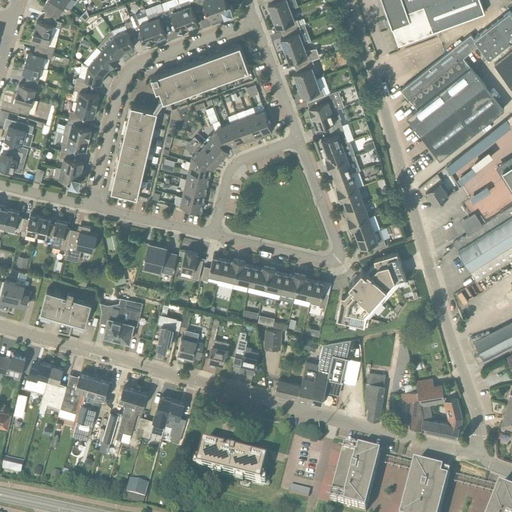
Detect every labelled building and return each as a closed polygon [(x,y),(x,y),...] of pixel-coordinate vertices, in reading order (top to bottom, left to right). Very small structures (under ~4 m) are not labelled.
[(55,20),(64,6),(54,0),(47,0),(44,6),(48,9),(44,15),(44,17),(55,20)] [(189,0),(188,0),(179,3),(188,28),(189,28),(198,24),(195,14),(200,12),(196,0),(192,0),(190,1),(189,0)] [(214,0),(205,0),(204,1),(203,0),(196,0),(200,12),(206,10),(210,20),(220,16),(214,0)] [(225,0),(214,0),(220,16),(225,14),(225,15),(233,12),(230,4),(227,5),(225,0)] [(270,16),(270,17),(291,9),(287,0),(272,0),(274,2),(268,4),(270,9),(268,9),(271,16),(270,16)] [(479,0),(383,0),(390,19),(388,20),(390,25),(392,24),(399,44),(484,12),(479,0)] [(170,9),(164,11),(168,23),(174,21),(178,32),(189,28),(188,28),(179,3),(169,7),(170,9)] [(282,26),(284,31),(300,25),(298,21),(298,19),(295,20),(291,9),(270,17),(271,17),(274,23),(275,23),(277,28),(282,26)] [(147,15),(149,21),(156,40),(157,39),(166,36),(163,26),(168,23),(164,11),(158,13),(157,12),(147,15)] [(479,44),(479,45),(489,58),(511,40),(511,35),(511,34),(511,33),(511,13),(510,11),(474,39),(479,44)] [(51,36),(53,27),(60,28),(62,22),(55,20),(44,17),(42,22),(37,21),(34,31),(51,36)] [(157,40),(157,39),(156,40),(149,21),(140,24),(138,20),(132,23),(131,23),(135,33),(136,35),(142,33),(146,44),(157,40)] [(131,23),(132,23),(131,21),(125,23),(128,31),(115,35),(125,51),(134,47),(130,35),(135,33),(131,23)] [(283,51),(304,44),(300,32),(306,30),(304,24),(300,25),(284,31),(286,37),(281,39),(283,43),(281,44),(284,51),(283,51)] [(119,57),(125,51),(115,35),(112,30),(97,47),(101,51),(116,63),(120,58),(119,57)] [(51,36),(34,31),(31,42),(37,44),(35,49),(53,54),(57,38),(51,36)] [(401,89),(412,102),(417,108),(407,116),(421,134),(422,134),(485,85),(463,57),(479,45),(479,44),(474,39),(471,34),(401,89)] [(88,49),(91,43),(83,39),(80,46),(88,49)] [(160,90),(164,101),(250,69),(240,44),(236,46),(236,44),(227,48),(227,49),(220,52),(220,51),(210,54),(211,55),(204,58),(203,57),(194,60),(194,61),(187,64),(187,63),(178,66),(178,67),(171,70),(170,69),(161,72),(162,73),(152,77),(157,91),(160,90)] [(297,66),(313,60),(320,57),(317,49),(306,50),(304,44),(283,51),(283,52),(284,51),(286,58),(288,58),(290,62),(295,60),(297,66)] [(28,52),(25,63),(42,68),(47,69),(50,59),(51,59),(53,54),(35,49),(33,54),(28,52)] [(111,68),(116,63),(101,51),(88,66),(104,74),(110,67),(111,68)] [(511,86),(511,51),(495,65),(511,86)] [(315,66),(313,60),(297,66),(299,71),(294,73),(296,78),(294,79),(297,85),(296,86),(316,78),(312,67),(315,66)] [(42,68),(25,63),(22,73),(27,75),(26,80),(37,83),(42,68)] [(104,74),(88,66),(85,79),(77,77),(75,84),(88,87),(89,81),(102,84),(104,74)] [(321,90),(316,78),(296,86),(297,86),(299,93),(301,92),(303,97),(308,95),(310,101),(317,98),(330,94),(330,93),(326,95),(323,89),(321,90)] [(19,84),(16,94),(33,99),(37,83),(26,80),(24,85),(19,84)] [(75,101),(77,102),(96,106),(96,107),(97,107),(100,96),(86,93),(88,87),(75,84),(74,90),(77,91),(75,101)] [(250,97),(258,93),(255,85),(246,88),(250,97)] [(422,134),(440,158),(503,109),(485,85),(422,134)] [(33,99),(16,94),(13,105),(18,106),(17,112),(28,115),(29,113),(34,114),(38,100),(33,99)] [(309,108),(312,118),(337,109),(334,99),(332,99),(330,94),(317,98),(320,104),(309,108)] [(94,117),(96,107),(96,106),(77,102),(75,112),(70,111),(69,117),(82,121),(83,114),(94,117)] [(111,190),(138,196),(158,110),(132,104),(131,108),(129,108),(127,117),(128,118),(127,125),(125,125),(123,134),(124,135),(123,142),(121,142),(119,151),(120,152),(119,159),(117,159),(115,168),(116,169),(115,176),(113,176),(111,185),(112,186),(111,190)] [(206,110),(211,124),(219,121),(213,107),(206,110)] [(341,119),(337,109),(312,118),(313,119),(313,118),(317,128),(327,124),(329,130),(342,125),(340,120),(341,119)] [(265,110),(256,114),(264,134),(272,131),(265,110)] [(256,114),(247,117),(255,137),(264,134),(256,114)] [(66,123),(63,134),(89,140),(92,129),(81,127),(82,121),(69,117),(67,123),(66,123)] [(246,140),(255,137),(247,117),(239,120),(246,140)] [(239,120),(230,123),(238,144),(246,140),(239,120)] [(34,126),(15,121),(13,127),(12,127),(11,129),(8,128),(5,139),(23,144),(26,131),(32,133),(34,126)] [(460,183),(495,159),(486,145),(511,127),(511,125),(509,121),(446,163),(460,183)] [(238,144),(230,123),(222,127),(229,147),(238,144)] [(342,125),(329,130),(331,136),(321,140),(325,149),(342,143),(342,144),(348,142),(342,125)] [(229,147),(222,127),(217,128),(213,133),(210,131),(194,149),(197,151),(192,156),(191,161),(212,166),(213,166),(214,167),(230,149),(229,148),(229,147)] [(62,144),(61,151),(74,154),(76,148),(86,150),(89,140),(63,134),(61,144),(62,144)] [(363,145),(365,151),(375,147),(373,141),(363,145)] [(0,155),(0,166),(14,171),(22,173),(22,170),(21,172),(14,170),(17,160),(21,161),(23,153),(27,154),(28,148),(10,143),(7,154),(1,153),(0,155)] [(325,149),(328,158),(325,159),(328,166),(348,158),(342,144),(342,143),(325,149)] [(64,158),(62,168),(61,168),(81,173),(83,162),(73,160),(74,154),(61,151),(59,157),(64,158)] [(333,171),(336,179),(353,173),(348,158),(328,166),(330,172),(333,171)] [(210,175),(212,166),(191,161),(189,170),(210,175)] [(61,168),(62,168),(56,167),(53,177),(59,179),(71,181),(70,184),(79,186),(81,178),(80,177),(81,173),(61,168)] [(33,181),(40,183),(44,170),(37,168),(33,181)] [(507,181),(511,177),(511,172),(510,170),(506,169),(501,172),(507,181)] [(189,170),(187,179),(208,184),(210,175),(189,170)] [(336,179),(339,188),(336,189),(338,195),(358,188),(353,173),(336,179)] [(443,183),(437,174),(437,173),(418,188),(419,188),(422,194),(426,191),(427,192),(425,194),(429,199),(431,198),(435,205),(441,200),(442,201),(444,200),(444,198),(448,196),(441,184),(443,183)] [(205,193),(208,184),(187,179),(184,188),(205,193)] [(471,197),(474,203),(492,192),(488,186),(471,197)] [(184,188),(182,197),(203,202),(205,193),(184,188)] [(364,202),(358,188),(338,195),(341,201),(343,200),(346,209),(364,202)] [(201,211),(203,202),(182,197),(180,206),(201,211)] [(347,218),(349,224),(369,217),(364,202),(346,209),(350,217),(347,218)] [(0,225),(5,226),(8,210),(2,208),(3,206),(0,205),(0,225)] [(509,260),(511,258),(511,206),(481,226),(478,221),(472,225),(467,218),(463,220),(465,224),(464,231),(466,235),(454,242),(453,243),(477,280),(509,260)] [(5,226),(21,230),(23,218),(18,217),(19,211),(9,209),(8,210),(5,226)] [(21,230),(36,234),(41,216),(30,214),(29,219),(23,218),(21,230)] [(36,234),(52,238),(55,225),(50,224),(51,219),(41,216),(36,234)] [(375,232),(369,217),(349,224),(352,230),(354,229),(358,239),(375,232)] [(60,249),(67,250),(71,229),(66,228),(67,222),(56,220),(55,225),(52,238),(62,240),(60,249)] [(80,231),(77,230),(71,229),(67,250),(65,258),(79,262),(82,249),(93,251),(97,235),(89,234),(90,228),(83,226),(81,226),(80,231)] [(375,232),(358,239),(361,248),(371,244),(373,250),(386,246),(380,230),(375,232)] [(106,236),(108,250),(119,248),(116,234),(106,236)] [(144,267),(172,274),(177,255),(166,252),(167,247),(149,243),(144,267)] [(192,278),(199,279),(203,261),(197,259),(198,253),(185,250),(181,269),(193,272),(192,278)] [(28,259),(17,256),(15,267),(26,269),(28,259)] [(209,275),(219,277),(223,259),(213,257),(210,267),(204,266),(201,279),(208,281),(209,275)] [(414,285),(405,257),(382,265),(383,268),(374,277),(369,273),(356,287),(360,292),(351,301),(347,300),(342,323),(372,330),(374,321),(405,288),(414,285)] [(234,281),(239,260),(233,259),(232,261),(223,259),(219,277),(234,281)] [(234,281),(250,284),(254,266),(245,264),(246,262),(239,260),(234,281)] [(263,268),(254,266),(250,284),(265,288),(270,267),(263,266),(263,268)] [(265,288),(280,291),(284,274),(275,271),(276,269),(270,267),(265,288)] [(123,269),(111,272),(115,285),(126,283),(123,269)] [(280,291),(295,295),(300,274),(294,273),(293,276),(284,274),(280,291)] [(295,295),(311,299),(315,281),(306,279),(307,276),(300,274),(295,295)] [(79,275),(78,283),(85,285),(87,277),(79,275)] [(0,297),(0,298),(26,306),(30,294),(22,292),(26,280),(18,277),(16,283),(5,279),(0,297)] [(325,283),(315,281),(311,299),(310,303),(319,306),(319,307),(326,309),(329,295),(323,294),(325,283)] [(479,282),(464,289),(468,297),(483,289),(479,282)] [(73,296),(75,291),(69,289),(67,295),(47,289),(40,313),(85,326),(92,302),(73,296)] [(135,302),(120,298),(119,304),(119,306),(121,307),(120,313),(123,313),(117,340),(124,342),(124,340),(129,341),(133,325),(130,324),(135,302)] [(101,312),(99,322),(107,325),(105,335),(110,337),(110,339),(117,340),(123,313),(120,313),(121,307),(119,306),(119,304),(109,306),(99,303),(101,312)] [(182,320),(180,326),(187,327),(190,314),(184,312),(182,320)] [(158,341),(157,348),(158,348),(165,350),(167,350),(168,343),(170,344),(174,328),(179,330),(180,326),(182,320),(177,319),(177,318),(160,314),(158,323),(162,324),(158,341)] [(219,321),(212,320),(207,342),(213,344),(209,360),(218,362),(218,364),(222,365),(222,363),(224,364),(229,343),(214,339),(219,321)] [(489,332),(479,335),(469,339),(476,356),(475,356),(478,363),(511,345),(511,321),(490,334),(489,332)] [(265,348),(280,349),(281,330),(267,329),(265,348)] [(200,357),(202,348),(203,342),(197,341),(199,333),(191,331),(185,330),(180,353),(193,356),(200,357)] [(239,339),(233,366),(240,367),(240,368),(254,371),(257,357),(258,353),(251,352),(252,349),(245,347),(247,341),(244,340),(246,333),(240,332),(239,339)] [(308,350),(310,342),(303,340),(301,348),(308,350)] [(319,364),(311,401),(322,404),(325,392),(325,391),(339,394),(341,383),(342,383),(343,383),(343,381),(341,381),(346,358),(348,359),(350,359),(347,358),(351,341),(337,343),(336,346),(335,350),(323,347),(319,364)] [(25,358),(19,356),(20,355),(15,354),(15,355),(13,354),(11,360),(0,356),(0,373),(8,375),(8,373),(9,371),(15,373),(15,376),(20,377),(25,358)] [(39,368),(31,366),(25,387),(43,393),(51,366),(41,362),(39,368)] [(319,364),(318,364),(318,365),(306,362),(301,386),(300,385),(297,398),(311,401),(319,364)] [(64,369),(51,366),(43,393),(39,407),(46,409),(47,404),(53,406),(60,408),(63,395),(64,396),(67,385),(60,383),(64,369)] [(368,418),(379,420),(385,385),(384,385),(385,375),(369,373),(367,382),(365,382),(365,409),(369,409),(368,418)] [(64,396),(63,395),(60,408),(61,408),(60,409),(76,413),(71,431),(74,432),(78,420),(90,377),(80,374),(75,388),(67,385),(64,396)] [(90,377),(78,420),(91,424),(96,409),(92,408),(94,401),(99,380),(90,377)] [(112,383),(99,380),(94,401),(106,405),(112,383)] [(278,380),(275,392),(297,398),(300,385),(278,380)] [(406,392),(416,391),(417,390),(416,384),(405,385),(406,392)] [(434,387),(417,390),(416,391),(418,400),(424,430),(425,430),(431,432),(434,422),(430,404),(445,401),(442,385),(434,387)] [(110,412),(102,440),(110,442),(117,419),(119,419),(121,413),(128,415),(129,413),(135,390),(135,389),(122,386),(117,405),(118,406),(115,414),(110,412)] [(142,415),(148,394),(135,390),(129,413),(124,432),(131,434),(136,414),(142,415)] [(412,401),(418,400),(416,391),(406,392),(401,393),(403,402),(412,401)] [(511,392),(501,424),(511,428),(511,392)] [(18,394),(14,414),(22,416),(26,396),(18,394)] [(153,421),(153,422),(154,422),(165,425),(166,422),(172,400),(170,400),(171,399),(166,398),(166,399),(160,397),(153,421)] [(451,425),(434,422),(431,432),(457,438),(461,418),(456,398),(446,400),(450,419),(452,419),(451,425)] [(166,422),(165,425),(172,427),(170,434),(172,434),(170,440),(179,443),(186,420),(180,418),(185,403),(179,402),(179,401),(174,400),(174,401),(172,400),(166,422)] [(410,427),(424,430),(418,400),(412,401),(411,414),(413,414),(410,427)] [(0,426),(7,429),(10,416),(0,413),(0,426)] [(136,434),(143,436),(146,422),(147,419),(141,417),(136,434)] [(78,420),(74,432),(73,436),(87,440),(91,424),(78,420)] [(149,437),(153,424),(146,422),(143,436),(149,437)] [(46,426),(43,435),(50,437),(53,428),(46,426)] [(199,461),(197,467),(214,472),(223,474),(236,478),(244,480),(261,484),(263,478),(267,461),(268,459),(254,456),(251,455),(249,454),(223,448),(217,446),(204,443),(199,461)] [(345,445),(330,502),(366,511),(379,462),(380,456),(381,455),(380,454),(375,453),(374,453),(373,453),(367,451),(366,451),(365,451),(360,449),(345,445)] [(5,460),(3,469),(9,471),(11,461),(5,460)] [(413,471),(401,511),(440,511),(449,480),(450,474),(450,473),(449,473),(443,471),(442,471),(436,469),(435,469),(429,468),(428,467),(423,466),(421,465),(416,464),(414,464),(414,465),(413,471)] [(39,478),(41,468),(35,466),(33,476),(39,478)] [(73,467),(70,474),(76,477),(80,470),(73,467)] [(53,469),(51,478),(58,480),(60,471),(53,469)] [(126,492),(145,498),(149,484),(130,479),(126,492)] [(289,490),(289,492),(309,497),(310,490),(291,485),(289,490)] [(511,511),(511,491),(499,486),(489,511),(511,511)]
